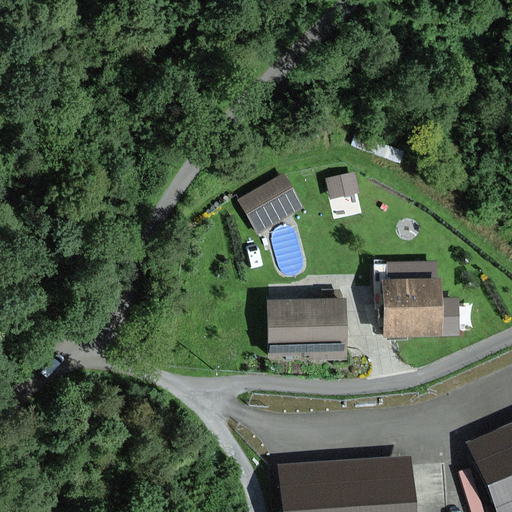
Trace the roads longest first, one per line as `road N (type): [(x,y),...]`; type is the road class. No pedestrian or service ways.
road 1 (unclassified): [(81,339),(186,384),(344,389),(394,385),(511,335)]
road 2 (unclassified): [(81,339),(175,188),(249,98),(350,0)]
